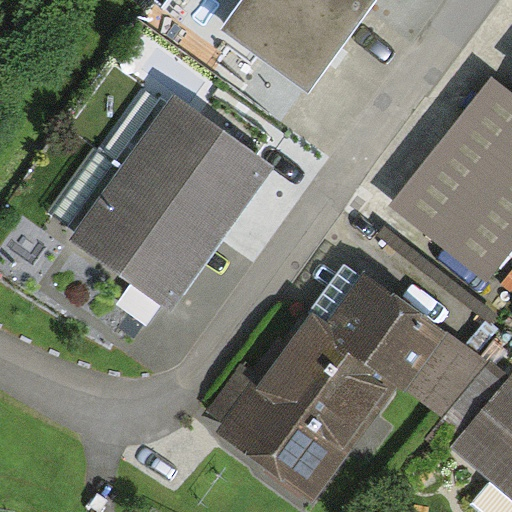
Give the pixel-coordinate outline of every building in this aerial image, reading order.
[(304,80),(359,7),(349,0),(250,0),(231,25),(304,80)] [(511,84),(508,89),(492,77),(391,204),(486,279),(511,246),(511,84)] [(214,231),(259,167),(176,109),(131,173),(214,231)] [(169,295),(214,231),(131,173),(86,236),(169,295)] [(302,502),(422,343),(356,293),(314,349),(296,335),(217,438),(302,502)] [(511,400),(491,383),(438,445),(511,507),(511,400)]
